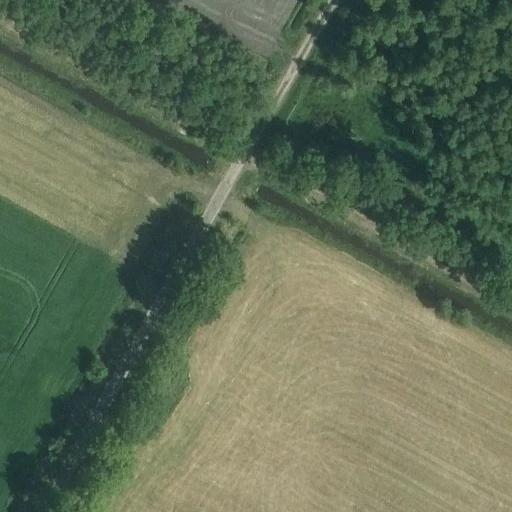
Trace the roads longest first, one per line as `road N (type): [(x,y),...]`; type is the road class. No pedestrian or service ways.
road 1 (unclassified): [(45,511),(328,0)]
road 2 (track): [(240,159),(511,307)]
